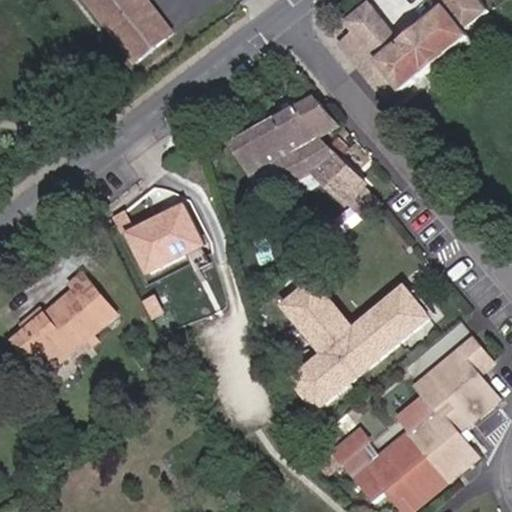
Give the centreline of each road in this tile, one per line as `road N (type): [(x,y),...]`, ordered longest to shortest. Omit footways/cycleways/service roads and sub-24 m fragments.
road 1 (residential): [(275,19),(511,281)]
road 2 (residential): [(0,232),(275,19)]
